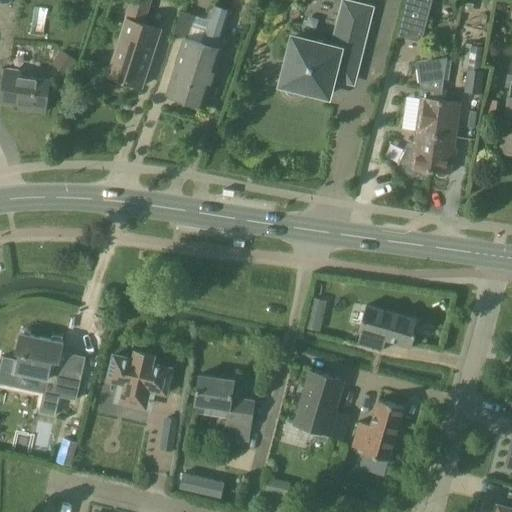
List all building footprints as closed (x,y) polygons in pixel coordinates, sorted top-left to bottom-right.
[(131,0),(107,75),(142,87),(160,29),(143,24),(150,0),(131,0)] [(404,0),(395,36),(417,42),(417,40),(419,41),(422,35),(431,0),(404,0)] [(292,37),(281,84),(286,85),(285,86),(285,88),(286,90),(286,91),(287,93),(288,94),(290,95),(291,96),(293,96),(294,97),(296,97),(298,96),(299,96),(301,95),(302,94),(303,92),(304,91),(304,89),(327,95),(335,63),(356,68),(371,8),(343,1),(332,47),(292,37)] [(214,5),(202,42),(203,43),(193,75),(191,74),(187,87),(191,89),(187,101),(204,106),(222,49),(217,47),(229,10),(214,5)] [(203,43),(202,42),(184,37),(166,94),(187,101),(191,89),(187,87),(191,74),(193,75),(203,43)] [(415,62),(421,96),(415,141),(410,140),(398,164),(399,165),(400,163),(405,165),(404,167),(404,168),(404,169),(405,171),(405,172),(406,173),(407,174),(409,175),(410,175),(411,175),(413,175),(414,174),(415,173),(416,172),(417,171),(428,177),(429,170),(431,170),(441,99),(447,57),(415,62)] [(28,110),(45,112),(50,80),(20,75),(21,70),(6,68),(1,102),(28,106),(28,110)] [(467,70),(464,91),(480,94),(483,72),(467,70)] [(500,149),(511,150),(511,81),(510,98),(508,97),(500,149)] [(461,102),(441,99),(431,170),(433,171),(434,170),(451,172),(461,102)] [(319,329),(327,299),(312,296),(305,326),(319,329)] [(361,333),(358,345),(383,352),(386,340),(412,347),(419,322),(366,307),(359,332),(361,333)] [(39,411),(56,415),(68,360),(60,359),(63,342),(21,332),(16,354),(20,355),(17,370),(47,377),(39,411)] [(154,391),(166,394),(173,368),(153,363),(155,355),(136,350),(134,359),(115,354),(110,372),(122,375),(116,400),(145,407),(147,396),(153,397),(154,391)] [(293,426),(344,440),(350,417),(335,412),(344,382),(309,372),(293,426)] [(195,404),(196,404),(228,409),(223,437),(246,441),(248,425),(250,425),(254,402),(231,398),(234,381),(199,375),(195,404)] [(365,454),(390,461),(405,408),(379,401),(372,426),(361,423),(354,448),(365,451),(365,454)] [(43,421),(36,443),(47,446),(54,425),(43,421)] [(78,444),(63,440),(57,465),(72,469),(78,444)] [(182,468),(177,485),(220,497),(224,480),(182,468)] [(511,511),(511,506),(499,503),(496,511),(511,511)]
